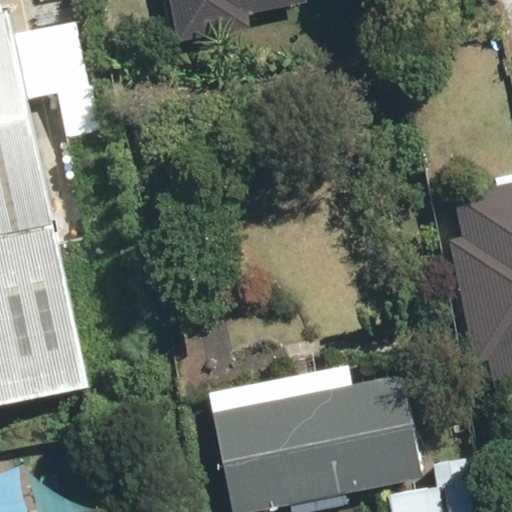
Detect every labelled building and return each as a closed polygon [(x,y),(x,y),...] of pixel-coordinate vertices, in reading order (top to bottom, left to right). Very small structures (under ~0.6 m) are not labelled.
[(308,3),(307,0),(171,0),(182,47),(256,32),(253,15),(308,3)] [(0,236),(60,224),(14,11),(0,14),(0,236)] [(492,368),(499,404),(511,401),(511,185),(463,195),(473,236),(450,238),(476,371),(492,368)] [(0,405),(94,385),(60,224),(0,236),(0,405)] [(332,375),(215,399),(238,511),(267,511),(433,479),(412,378),(336,394),(332,375)] [(441,490),(393,497),(395,511),(477,511),(470,461),(437,465),(441,490)]
